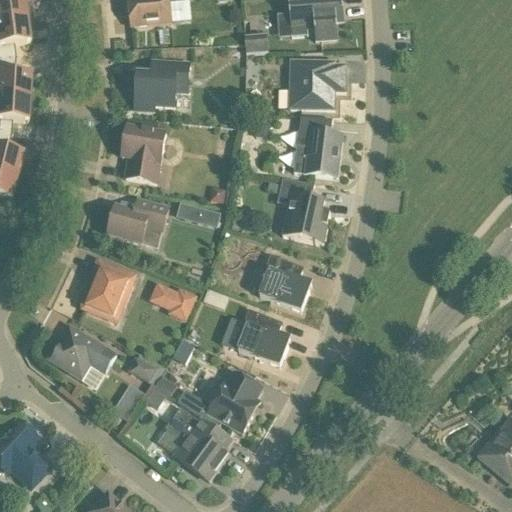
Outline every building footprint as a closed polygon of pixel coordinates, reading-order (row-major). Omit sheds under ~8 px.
[(0,0),(0,25),(27,23),(23,0),(12,0),(3,1),(2,0),(0,0)] [(172,26),(170,7),(183,6),(182,0),(148,0),(129,2),(132,30),(172,26)] [(316,46),(338,44),(337,27),(345,27),(344,21),(344,15),(342,0),(341,0),(342,0),(325,2),(292,4),(289,4),(291,31),(292,41),(309,40),(308,34),(315,33),(316,46)] [(0,63),(10,63),(9,49),(30,46),(27,23),(0,25),(0,63)] [(268,39),(245,41),(247,59),(269,57),(268,39)] [(31,78),(10,77),(10,63),(0,63),(0,100),(29,102),(31,78)] [(346,70),(336,70),(336,66),(292,65),(291,113),(335,114),(335,96),(346,96),(346,70)] [(190,68),(152,66),(152,79),(138,78),(135,114),(155,115),(155,110),(175,111),(176,96),(188,97),(190,68)] [(0,137),(5,138),(7,124),(28,126),(29,102),(0,100),(0,137)] [(228,112),(224,115),(223,125),(237,126),(239,114),(228,112)] [(343,140),(332,138),(333,124),(301,121),(298,151),(294,177),(306,178),(306,179),(338,183),(343,140)] [(166,137),(127,130),(122,161),(130,163),(126,183),(156,188),(160,168),(161,168),(166,137)] [(5,138),(0,137),(0,176),(17,180),(23,157),(3,152),(5,138)] [(0,176),(0,200),(11,204),(17,180),(0,176)] [(329,216),(323,215),(325,206),(312,203),(315,189),(284,182),(280,196),(292,199),(283,241),(324,250),(331,219),(329,216)] [(279,197),(280,188),(269,187),(268,195),(279,197)] [(213,191),(210,205),(224,208),(227,194),(213,191)] [(169,212),(139,204),(136,216),(116,211),(108,240),(142,249),(146,233),(163,237),(169,212)] [(198,228),(202,213),(181,207),(177,222),(198,228)] [(110,257),(124,261),(128,249),(113,245),(110,257)] [(312,290),(299,285),(304,272),(271,259),(265,273),(270,275),(260,301),(302,317),(312,290)] [(134,288),(129,286),(132,278),(98,264),(91,280),(99,283),(92,298),(89,297),(86,300),(84,303),(82,308),(82,313),(100,321),(102,317),(114,322),(120,308),(125,310),(134,288)] [(197,301),(180,293),(178,297),(171,314),(168,319),(186,327),(197,301)] [(230,302),(208,294),(204,307),(225,315),(230,302)] [(283,327),(249,314),(244,328),(249,329),(239,355),(281,372),(291,345),(278,340),(283,327)] [(118,359),(86,340),(85,342),(77,338),(76,340),(68,342),(66,340),(53,363),(71,374),(69,376),(83,385),(91,371),(105,380),(118,359)] [(183,344),(173,362),(184,368),(194,351),(183,344)] [(161,381),(166,373),(141,359),(139,363),(137,362),(130,375),(150,386),(155,377),(161,381)] [(258,405),(264,394),(235,378),(229,388),(226,387),(208,420),(243,439),(261,407),(258,405)] [(155,394),(170,404),(178,391),(163,381),(155,394)] [(145,399),(131,390),(113,417),(128,426),(145,399)] [(166,403),(154,394),(146,406),(158,414),(166,403)] [(203,424),(201,426),(182,412),(166,434),(185,448),(176,461),(210,486),(229,460),(224,456),(233,444),(203,424)] [(511,487),(511,424),(480,461),(511,487)] [(50,473),(30,453),(37,446),(32,440),(32,439),(33,438),(33,437),(33,436),(33,435),(33,434),(32,433),(30,431),(29,431),(28,431),(26,430),(25,430),(24,431),(23,432),(17,426),(0,444),(0,472),(7,478),(11,474),(32,492),(50,473)] [(120,511),(107,499),(94,511),(120,511)]
